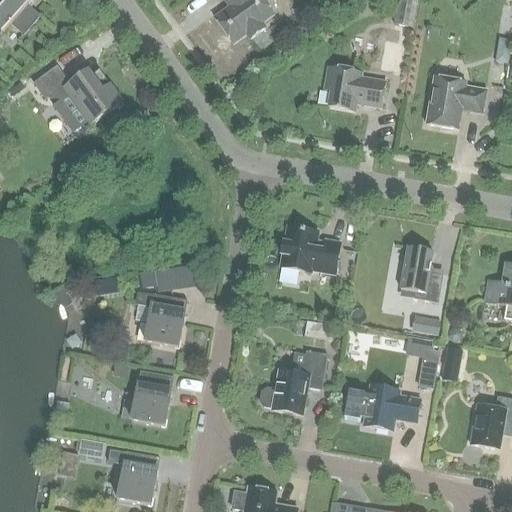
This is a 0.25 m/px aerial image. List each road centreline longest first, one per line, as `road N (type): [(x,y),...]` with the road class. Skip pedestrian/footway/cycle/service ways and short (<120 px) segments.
road 1 (residential): [(251,161),(203,443)]
road 2 (residential): [(467,493),(203,443)]
road 3 (residential): [(511,201),(251,161)]
road 4 (residential): [(251,161),(128,0)]
